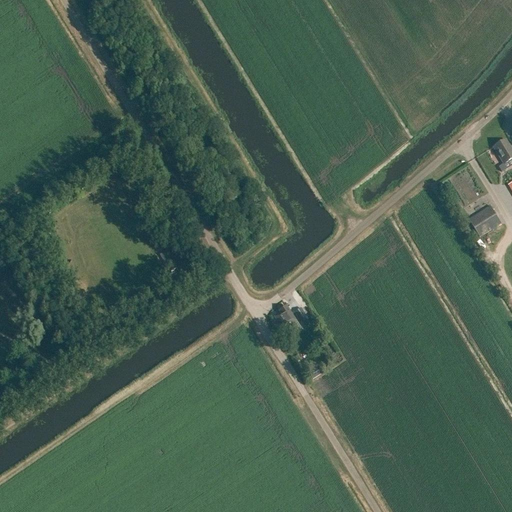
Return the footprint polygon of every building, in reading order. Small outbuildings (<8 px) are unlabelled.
[(511,152),(505,140),(493,148),(503,165),(511,160),(511,161),(511,152)] [(479,237),(501,224),(490,206),(468,220),(479,237)] [(182,279),(192,272),(174,243),(164,250),(182,279)] [(282,331),(295,322),(286,307),(278,311),(280,314),(274,318),(282,331)] [(301,309),(294,313),(299,322),(306,318),(301,309)]
